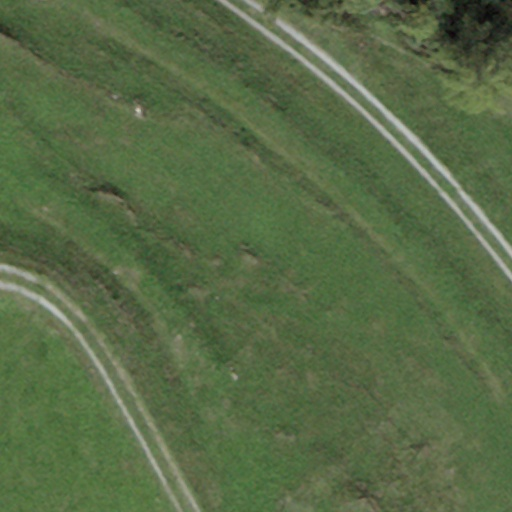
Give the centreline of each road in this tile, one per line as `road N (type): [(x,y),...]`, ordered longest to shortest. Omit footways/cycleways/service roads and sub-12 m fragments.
road 1 (track): [(234,0),(382,121),(511,270)]
road 2 (track): [(0,279),(32,288),(70,314),(122,387),(187,511)]
